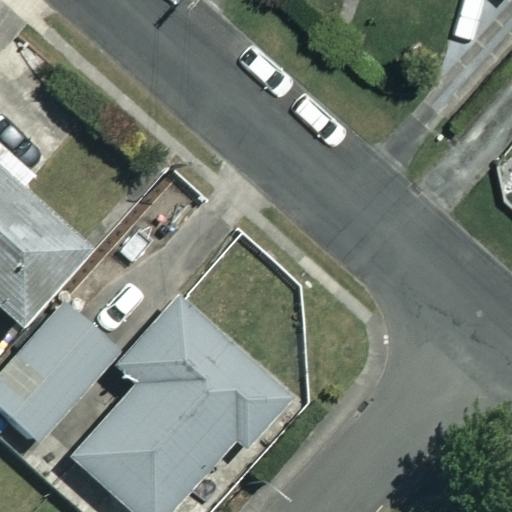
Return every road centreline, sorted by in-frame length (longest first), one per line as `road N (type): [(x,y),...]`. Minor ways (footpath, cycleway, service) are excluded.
road 1 (residential): [(483,319),(123,0)]
road 2 (residential): [(314,511),(483,319)]
